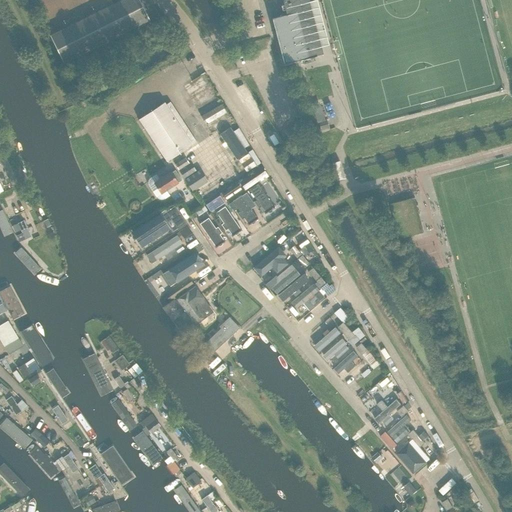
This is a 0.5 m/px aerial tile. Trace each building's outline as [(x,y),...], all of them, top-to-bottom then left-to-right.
[(110,0),(113,4),(50,36),(63,63),(149,20),(139,0),(110,0)] [(283,65),(317,56),(302,0),(282,0),(287,15),(271,19),(283,65)] [(210,133),(232,121),(207,73),(185,85),(210,133)] [(170,100),(139,121),(168,165),(199,144),(170,100)] [(174,164),(193,192),(208,182),(200,169),(197,171),(187,155),(174,164)] [(331,164),(336,182),(345,179),(341,161),(331,164)] [(265,178),(268,176),(267,175),(261,166),(239,181),(244,190),(261,179),(262,181),(264,179),(263,177),(264,176),(265,178)] [(181,180),(175,170),(171,173),(170,172),(154,183),(157,188),(152,191),(156,197),(157,198),(158,199),(159,199),(160,199),(161,200),(162,200),(163,199),(164,199),(169,195),(166,190),(177,183),(181,180)] [(222,193),(225,198),(241,187),(238,182),(222,193)] [(261,204),(266,211),(274,205),(258,182),(250,187),(256,198),(254,199),(258,206),(261,204)] [(244,217),(249,224),(257,218),(241,194),(233,200),(240,210),(237,212),(242,218),(244,217)] [(220,196),(209,202),(214,210),(224,203),(220,196)] [(399,239),(424,232),(415,197),(390,204),(399,239)] [(210,212),(214,210),(209,202),(205,205),(210,212)] [(186,222),(175,206),(166,212),(177,228),(186,222)] [(228,228),(233,235),(241,229),(225,206),(217,211),(224,222),(221,223),(226,230),(228,228)] [(0,227),(4,237),(14,233),(4,210),(0,211),(0,227)] [(162,214),(133,232),(141,245),(171,227),(162,214)] [(200,223),(216,246),(225,241),(220,233),(222,232),(218,226),(216,227),(209,217),(200,223)] [(21,231),(27,228),(27,227),(31,226),(28,220),(24,222),(23,220),(17,223),(21,231)] [(188,238),(193,235),(187,225),(182,228),(188,238)] [(27,228),(21,231),(25,239),(31,236),(27,228)] [(174,247),(182,242),(177,234),(151,251),(156,259),(163,254),(166,259),(177,252),(174,247)] [(305,237),(297,243),(301,248),(309,242),(305,237)] [(313,249),(308,243),(299,250),(304,257),(313,249)] [(297,258),(301,254),(294,246),(289,250),(297,258)] [(34,276),(41,270),(21,248),(14,254),(34,276)] [(262,266),(267,272),(277,263),(281,269),(287,263),(283,258),(289,253),(285,248),(262,266)] [(177,281),(205,263),(196,250),(169,268),(177,281)] [(304,268),(309,264),(302,255),(297,259),(304,268)] [(277,281),(271,286),(276,292),(300,274),(292,264),(277,275),(277,281)] [(315,280),(320,277),(313,268),(308,272),(315,280)] [(282,300),(304,283),(299,277),(278,294),(282,300)] [(331,294),(333,292),(328,286),(320,277),(316,281),(323,290),(321,291),(327,297),(331,294)] [(0,301),(0,303),(10,297),(0,278),(0,301)] [(165,295),(169,301),(185,290),(193,285),(188,278),(165,295)] [(325,298),(313,283),(290,301),(296,307),(308,298),(314,306),(325,298)] [(196,287),(178,299),(196,325),(208,317),(198,304),(204,299),(196,287)] [(167,315),(179,307),(176,303),(173,299),(169,301),(162,307),(167,315)] [(5,304),(15,324),(23,320),(13,300),(5,304)] [(344,323),(349,318),(345,313),(340,308),(334,313),(338,316),(343,323),(343,322),(344,323)] [(239,328),(229,318),(220,327),(221,328),(209,340),(217,349),(239,328)] [(0,340),(4,347),(18,338),(8,320),(0,324),(0,340)] [(349,340),(355,335),(343,322),(338,327),(349,340)] [(55,359),(34,324),(21,332),(42,367),(55,359)] [(341,333),(335,326),(314,344),(320,351),(341,333)] [(112,353),(118,348),(114,343),(113,341),(109,335),(103,340),(112,353)] [(324,355),(328,360),(335,354),(338,357),(349,346),(346,343),(348,342),(343,337),(324,355)] [(373,369),(379,364),(362,343),(356,348),(362,355),(373,369)] [(353,349),(334,367),(339,373),(344,368),(348,372),(356,364),(352,361),(358,355),(353,349)] [(91,353),(81,357),(104,398),(111,393),(91,353)] [(71,394),(55,370),(47,375),(63,399),(71,394)] [(32,386),(41,381),(37,374),(28,380),(32,386)] [(120,388),(125,385),(119,375),(114,379),(120,388)] [(398,397),(403,394),(394,379),(389,383),(398,397)] [(0,390),(5,394),(9,390),(0,383),(0,390)] [(128,401),(133,397),(127,388),(122,392),(128,401)] [(372,402),(377,398),(370,391),(366,394),(372,402)] [(11,407),(16,404),(11,396),(6,400),(11,407)] [(390,414),(401,404),(397,398),(375,418),(380,423),(383,420),(387,424),(393,418),(390,414)] [(23,408),(26,405),(21,399),(18,403),(23,408)] [(117,401),(105,409),(128,439),(140,430),(117,401)] [(16,404),(11,407),(15,415),(21,411),(16,404)] [(397,411),(402,417),(408,411),(404,405),(397,411)] [(57,416),(62,413),(57,406),(52,409),(57,416)] [(95,433),(77,407),(74,406),(71,408),(71,411),(89,437),(92,438),(95,436),(95,433)] [(62,413),(57,416),(62,424),(67,420),(62,413)] [(388,431),(393,436),(397,432),(402,438),(412,430),(407,424),(412,419),(407,414),(388,431)] [(0,426),(0,432),(21,452),(31,443),(6,420),(0,426)] [(38,428),(32,433),(46,447),(51,442),(38,428)] [(419,447),(425,443),(413,430),(408,434),(419,447)] [(423,440),(428,435),(424,431),(419,435),(423,440)] [(166,469),(140,434),(129,443),(154,477),(166,469)] [(80,447),(84,444),(80,437),(76,440),(80,447)] [(428,462),(409,441),(397,453),(415,473),(428,462)] [(136,477),(113,444),(98,454),(122,487),(136,477)] [(172,460),(177,457),(170,448),(165,451),(172,460)] [(37,449),(29,457),(51,480),(59,473),(37,449)] [(377,463),(383,458),(378,451),(371,457),(377,463)] [(68,465),(73,462),(68,454),(63,458),(61,456),(55,460),(61,469),(67,465),(68,465)] [(73,462),(68,465),(73,472),(78,469),(73,462)] [(404,483),(413,474),(402,462),(393,471),(404,483)] [(21,483),(5,465),(0,469),(0,471),(15,488),(21,483)] [(178,479),(183,476),(177,466),(171,470),(178,479)] [(99,487),(108,481),(103,473),(94,479),(99,487)] [(80,504),(66,476),(59,480),(73,508),(80,504)] [(108,481),(99,487),(100,487),(103,485),(108,492),(113,488),(108,481)] [(408,492),(410,496),(416,491),(409,482),(403,486),(408,492)] [(200,511),(201,511),(181,484),(173,490),(188,511),(200,511)] [(89,508),(97,502),(91,494),(83,500),(89,508)] [(210,511),(214,511),(217,510),(207,496),(201,500),(210,511)] [(34,511),(36,503),(36,500),(34,498),(32,498),(30,500),(29,502),(26,511),(34,511)] [(446,510),(452,507),(448,499),(441,502),(446,510)] [(4,511),(9,511),(21,505),(19,501),(11,506),(3,510),(4,511)] [(88,511),(112,511),(122,509),(119,501),(89,511),(88,511)]
